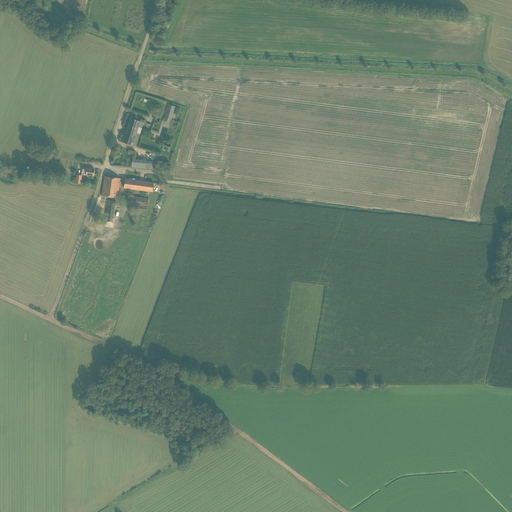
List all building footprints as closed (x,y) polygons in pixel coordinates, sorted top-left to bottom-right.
[(164,118),(171,120),(175,107),(168,105),(164,118)] [(130,119),(123,143),(135,147),(143,123),(130,119)] [(145,161),(132,159),(131,167),(144,169),(145,161)] [(92,169),(87,168),(83,167),(82,175),(93,176),(94,170),(92,170),(92,169)] [(62,169),(59,175),(64,178),(67,172),(62,169)] [(120,179),(104,177),(102,196),(118,198),(120,184),(120,179)] [(125,179),(124,184),(124,188),(152,192),(154,183),(125,179)] [(149,199),(132,196),(131,205),(147,208),(149,199)] [(104,222),(113,223),(115,201),(106,201),(104,222)]
